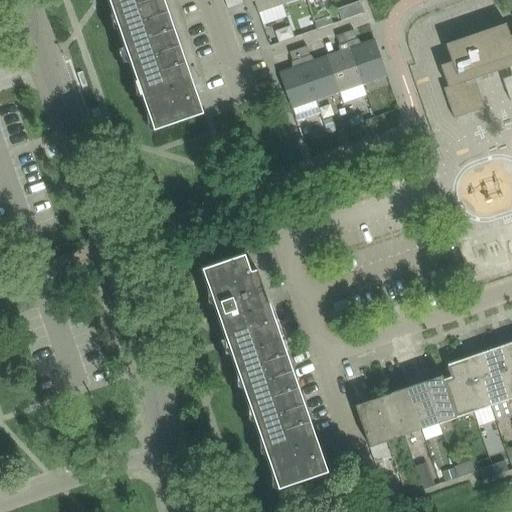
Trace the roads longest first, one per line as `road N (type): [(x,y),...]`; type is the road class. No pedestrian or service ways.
road 1 (residential): [(166,439),(150,368),(24,0)]
road 2 (residential): [(321,354),(511,289)]
road 3 (residential): [(0,501),(166,439)]
road 4 (residential): [(321,354),(285,239)]
